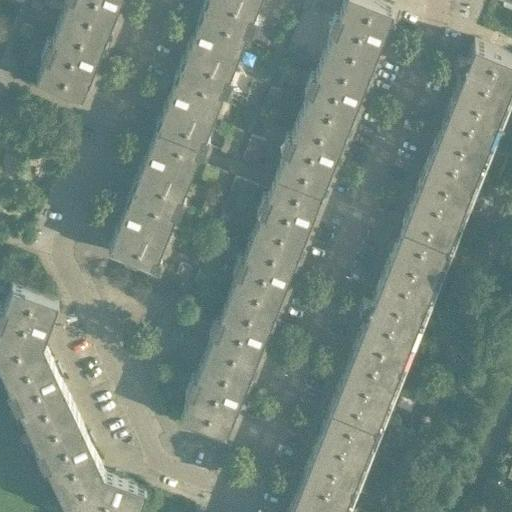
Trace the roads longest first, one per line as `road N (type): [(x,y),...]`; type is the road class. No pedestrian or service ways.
road 1 (residential): [(245,496),(155,462),(64,258),(160,0)]
road 2 (residential): [(245,496),(430,22),(431,0)]
